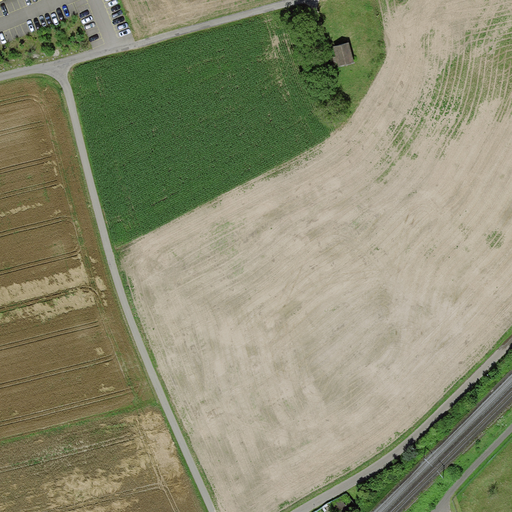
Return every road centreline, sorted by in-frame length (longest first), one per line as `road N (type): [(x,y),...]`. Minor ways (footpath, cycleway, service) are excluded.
road 1 (track): [(212,511),(114,270),(53,64)]
road 2 (track): [(511,341),(402,448),(301,511)]
road 3 (track): [(112,50),(303,0)]
